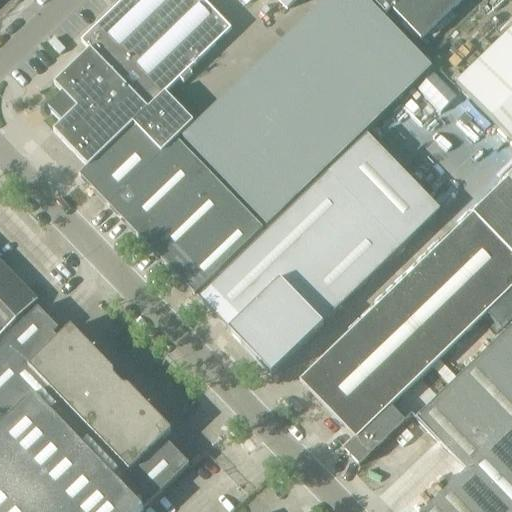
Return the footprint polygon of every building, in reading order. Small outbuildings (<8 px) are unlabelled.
[(51,105),(47,109),(51,113),(62,124),(53,133),(88,168),(133,125),(162,154),(176,140),(194,123),(165,94),(232,31),(202,0),(125,0),(106,19),(81,43),(90,52),(54,86),(62,94),(51,105)] [(277,0),(287,11),(298,0),(277,0)] [(369,0),(385,16),(401,0),(369,0)] [(421,41),(463,0),(406,0),(393,13),(421,41)] [(511,142),(511,31),(456,85),(511,142)] [(271,375),(400,250),(440,212),(454,226),(511,169),(511,151),(436,72),(199,301),(271,375)] [(88,168),(79,176),(108,206),(162,154),(133,125),(88,168)] [(162,154),(108,206),(124,223),(135,234),(137,236),(205,170),(176,140),(162,154)] [(205,170),(137,236),(153,253),(164,265),(165,266),(234,200),(205,170)] [(511,196),(511,178),(503,187),(511,196)] [(342,427),(353,438),(355,440),(344,451),(359,467),(405,423),(390,408),(486,315),(501,331),(511,320),(511,196),(503,187),(300,383),(342,427)] [(234,200),(165,266),(181,282),(192,294),(194,296),(263,230),(234,200)] [(0,338),(38,301),(0,261),(0,338)] [(114,374),(71,329),(61,339),(56,333),(59,331),(38,309),(0,346),(0,511),(142,511),(190,467),(169,445),(166,448),(161,443),(171,433),(128,389),(123,388),(114,379),(114,374)] [(466,473),(467,473),(511,429),(511,328),(416,421),(466,473)] [(511,511),(511,429),(467,473),(466,473),(425,511),(511,511)]
